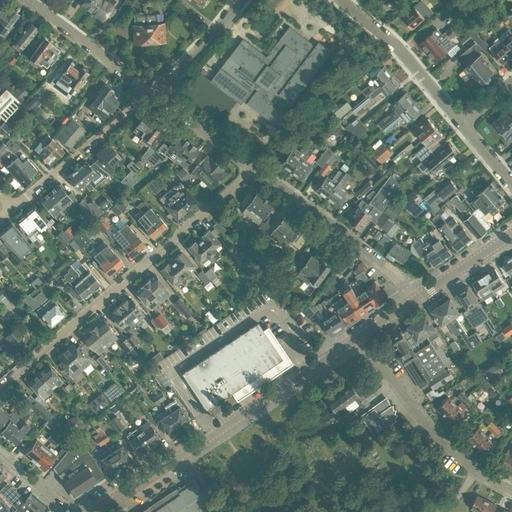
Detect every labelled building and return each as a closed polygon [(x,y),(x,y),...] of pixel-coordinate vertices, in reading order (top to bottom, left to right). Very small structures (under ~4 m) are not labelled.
[(101,0),(85,0),(82,5),(92,12),(101,0)] [(112,15),(116,10),(112,7),(113,6),(112,6),(116,1),(114,0),(101,0),(92,12),(103,20),(108,13),(112,15)] [(123,13),(132,0),(125,0),(118,9),(123,13)] [(425,11),(419,4),(415,8),(416,8),(404,18),(413,28),(434,9),(431,5),(425,11)] [(19,15),(10,8),(6,14),(1,9),(0,10),(0,21),(1,23),(0,24),(0,34),(3,36),(9,28),(10,30),(12,28),(10,27),(19,15)] [(442,21),(450,14),(446,8),(437,15),(442,21)] [(158,24),(158,14),(148,15),(150,43),(151,43),(151,44),(153,46),(156,46),(158,44),(157,42),(159,42),(165,42),(165,37),(164,24),(158,24)] [(150,43),(148,15),(134,15),(135,25),(133,26),(134,38),(135,43),(141,43),(142,43),(142,45),(144,46),(147,46),(149,44),(149,43),(150,43)] [(511,22),(507,17),(503,21),(507,26),(511,22)] [(23,48),(38,30),(30,23),(15,41),(11,46),(19,53),(23,48)] [(312,50),(300,41),(303,37),(289,27),(293,30),(283,42),(280,39),(270,53),(273,56),(270,60),(249,44),(246,48),(240,43),(230,56),(230,57),(231,56),(256,75),(256,76),(258,78),(259,77),(261,78),(254,87),(226,66),(223,70),(221,68),(211,81),(211,82),(212,81),(238,100),(237,101),(241,104),(245,100),(248,102),(247,103),(251,106),(251,105),(277,124),(276,125),(280,128),(290,115),(282,109),(284,106),(289,109),(292,104),(293,104),(292,103),(331,51),(331,52),(332,52),(319,42),(312,50)] [(482,40),(477,34),(479,33),(474,28),(468,33),(486,52),(489,45),(484,40),(482,40)] [(511,33),(508,29),(498,38),(503,43),(511,53),(511,33)] [(451,39),(456,34),(453,31),(448,35),(451,39)] [(427,52),(440,41),(433,32),(420,43),(427,52)] [(465,45),(472,39),(468,34),(461,40),(465,45)] [(51,48),(49,47),(51,43),(44,38),(34,52),(30,58),(30,61),(38,67),(41,66),(42,64),(47,68),(50,63),(58,53),(60,50),(53,45),(51,48)] [(476,54),(482,49),(473,38),(458,51),(463,58),(473,50),(476,54)] [(436,62),(448,51),(440,41),(427,52),(436,62)] [(503,63),(511,55),(511,53),(503,43),(498,47),(494,43),(490,47),(503,63)] [(469,66),(464,70),(471,78),(478,85),(483,81),(485,83),(488,84),(491,81),(491,78),(489,76),(493,72),(485,62),(486,61),(480,53),(478,55),(480,56),(469,66)] [(14,58),(8,65),(11,67),(17,61),(14,58)] [(78,71),(70,64),(58,79),(68,87),(69,84),(76,89),(88,73),(87,70),(84,68),(81,68),(78,71)] [(379,86),(392,76),(384,67),(372,77),(375,81),(372,85),(370,86),(369,84),(362,90),(362,91),(367,96),(379,86)] [(387,95),(399,85),(392,76),(379,86),(367,96),(360,102),(351,110),(354,114),(383,90),(387,95)] [(104,120),(120,99),(111,92),(113,89),(106,84),(88,108),(104,120)] [(21,103),(29,94),(19,85),(12,94),(21,103)] [(0,115),(5,120),(21,103),(12,94),(6,88),(0,94),(0,115)] [(382,128),(413,102),(406,94),(394,104),(397,108),(378,124),(382,128)] [(33,95),(24,103),(32,111),(41,103),(43,101),(39,96),(37,98),(33,95)] [(333,113),(342,105),(337,100),(329,108),(333,113)] [(409,122),(421,112),(413,102),(382,128),(385,133),(393,127),(393,128),(395,128),(399,125),(399,123),(398,122),(400,120),(404,116),(409,122)] [(324,109),(320,113),(325,118),(329,114),(324,109)] [(506,138),(511,132),(511,123),(504,114),(492,123),(499,131),(500,130),(506,138)] [(65,116),(60,121),(64,125),(69,119),(65,116)] [(153,123),(144,117),(137,126),(138,126),(133,131),(140,137),(142,135),(143,136),(139,141),(146,146),(148,144),(162,126),(161,123),(158,120),(155,121),(153,123)] [(350,133),(362,123),(357,117),(345,128),(350,133)] [(422,139),(434,128),(435,128),(428,119),(413,131),(417,136),(418,135),(422,139)] [(0,126),(8,133),(14,126),(6,120),(0,126)] [(70,148),(85,131),(72,120),(57,136),(70,148)] [(369,136),(365,131),(368,129),(362,123),(350,133),(351,134),(351,133),(357,139),(358,139),(361,143),(369,136)] [(431,154),(432,152),(429,149),(443,137),(435,128),(434,128),(422,139),(426,144),(423,147),(425,149),(418,156),(423,161),(431,154)] [(16,144),(21,139),(14,132),(9,137),(11,139),(16,144)] [(51,139),(48,135),(34,149),(47,162),(54,154),(57,157),(63,151),(52,139),(51,139)] [(181,138),(177,136),(168,148),(169,148),(166,152),(165,151),(164,152),(158,148),(147,160),(153,165),(166,158),(168,156),(173,160),(175,159),(176,159),(189,142),(182,137),(181,138)] [(22,163),(14,153),(20,148),(16,144),(11,139),(5,145),(6,146),(9,150),(16,158),(14,160),(29,177),(37,170),(27,159),(22,163)] [(310,149),(314,143),(310,140),(301,152),(296,148),(283,165),(292,172),(305,154),(309,148),(310,149)] [(376,156),(387,147),(380,140),(373,146),(376,149),(372,152),(376,156)] [(189,163),(198,152),(195,149),(196,147),(189,142),(176,159),(186,167),(189,163)] [(401,158),(409,151),(414,147),(411,143),(393,159),(396,162),(401,158)] [(96,163),(110,174),(111,175),(116,170),(113,166),(122,157),(109,144),(103,150),(102,150),(98,154),(98,155),(100,158),(96,162),(96,163)] [(449,144),(434,156),(434,157),(431,154),(423,161),(418,165),(423,172),(429,167),(434,173),(457,153),(449,144)] [(154,151),(150,147),(138,160),(142,164),(154,151)] [(322,167),(335,154),(334,153),(334,152),(328,147),(316,162),(322,167)] [(382,163),(393,154),(387,147),(376,156),(382,163)] [(305,179),(312,169),(312,168),(311,167),(311,166),(306,162),(314,152),(310,149),(309,148),(305,154),(292,172),(302,179),(303,178),(304,179),(305,179)] [(0,159),(24,186),(31,180),(29,177),(14,160),(16,158),(9,150),(0,158),(0,159)] [(376,169),(381,164),(367,150),(362,156),(376,169)] [(324,176),(339,157),(335,154),(322,167),(323,167),(319,172),(324,176)] [(209,160),(206,157),(196,168),(193,172),(202,180),(217,164),(210,158),(209,160)] [(139,168),(131,161),(127,165),(131,170),(121,181),(124,184),(128,180),(139,168)] [(87,162),(77,170),(93,188),(110,174),(96,163),(91,167),(87,162)] [(215,186),(225,175),(222,172),(223,170),(217,164),(202,180),(211,189),(215,185),(215,186)] [(344,164),(341,168),(346,172),(349,168),(344,164)] [(181,178),(187,171),(183,167),(176,174),(181,178)] [(93,188),(77,170),(68,178),(79,191),(85,185),(90,191),(93,188)] [(185,182),(191,175),(187,171),(181,178),(185,182)] [(327,197),(344,174),(340,171),(332,181),(328,178),(325,181),(323,179),(316,189),(327,197)] [(402,177),(395,172),(393,174),(400,180),(402,177)] [(351,177),(346,173),(345,174),(344,174),(327,197),(340,207),(345,199),(343,197),(347,192),(342,189),(351,177)] [(376,220),(403,184),(391,174),(378,192),(375,189),(367,196),(372,200),(368,205),(362,200),(358,205),(354,211),(356,213),(350,221),(361,229),(371,216),(376,220)] [(155,179),(147,185),(155,194),(163,187),(155,179)] [(133,185),(128,180),(124,184),(129,189),(133,185)] [(437,192),(444,200),(457,189),(450,180),(437,192)] [(355,194),(359,199),(372,186),(368,181),(355,194)] [(174,186),(170,190),(186,210),(197,202),(185,188),(180,182),(174,186)] [(462,202),(472,213),(498,192),(491,183),(484,189),(481,184),(473,191),(478,197),(470,204),(466,199),(462,202)] [(68,195),(59,184),(50,192),(63,208),(72,201),(74,202),(77,200),(71,193),(68,195)] [(176,219),(186,210),(170,190),(160,199),(165,205),(176,219)] [(57,219),(63,214),(60,211),(63,208),(50,192),(41,200),(54,216),(57,219)] [(272,212),(276,207),(273,204),(257,192),(246,206),(246,207),(243,211),(253,218),(253,219),(258,223),(262,218),(269,209),(272,212)] [(499,211),(497,207),(505,200),(498,192),(472,213),(486,230),(490,226),(482,216),(489,210),(491,212),(494,215),(499,211)] [(479,237),(486,230),(472,213),(462,202),(456,195),(451,199),(467,219),(465,221),(478,237),(479,237)] [(122,211),(130,203),(126,200),(123,196),(115,204),(122,211)] [(409,212),(419,204),(413,197),(403,205),(409,212)] [(88,204),(93,210),(99,216),(112,204),(106,198),(97,206),(92,200),(88,204)] [(92,220),(98,215),(93,210),(88,204),(85,201),(83,199),(78,204),(92,220)] [(395,219),(402,209),(392,201),(384,212),(395,219)] [(117,216),(122,211),(115,204),(110,209),(117,216)] [(146,208),(143,205),(139,208),(141,210),(161,233),(168,227),(157,215),(157,216),(149,206),(146,208)] [(43,216),(35,206),(25,214),(37,228),(39,230),(49,221),(44,216),(43,216)] [(154,239),(161,233),(141,210),(135,215),(145,226),(144,227),(154,239)] [(394,221),(384,213),(376,223),(387,231),(394,221)] [(31,232),(37,228),(25,214),(16,222),(29,238),(33,234),(31,232)] [(286,247),(302,226),(286,214),(275,228),(270,235),(279,242),(286,247)] [(110,226),(101,215),(94,222),(93,221),(100,229),(100,228),(103,232),(110,226)] [(462,227),(454,218),(448,223),(465,244),(472,239),(462,227)] [(115,225),(119,229),(139,251),(146,246),(136,234),(122,219),(115,225)] [(259,224),(255,230),(260,234),(267,224),(262,220),(259,224)] [(90,237),(100,229),(93,221),(83,230),(90,237)] [(400,227),(395,222),(386,234),(391,238),(400,227)] [(447,224),(446,222),(440,226),(446,234),(449,238),(448,238),(458,250),(465,244),(448,223),(447,224)] [(20,256),(31,246),(29,244),(25,239),(12,223),(0,233),(0,235),(13,249),(19,256),(20,256)] [(70,238),(75,234),(69,226),(64,231),(70,238)] [(442,237),(436,228),(434,230),(433,230),(430,232),(433,237),(430,239),(444,260),(452,254),(444,242),(442,243),(440,240),(443,238),(442,237)] [(139,251),(119,229),(112,234),(132,258),(139,251)] [(63,231),(62,230),(56,236),(64,245),(71,239),(70,238),(64,231),(63,231)] [(80,249),(91,240),(89,238),(90,237),(83,230),(72,239),(79,247),(80,249)] [(217,259),(220,256),(216,251),(214,249),(221,243),(209,230),(203,236),(203,237),(200,240),(217,259)] [(411,251),(384,234),(379,242),(387,247),(388,246),(391,248),(389,252),(387,256),(394,260),(396,257),(403,262),(411,251)] [(35,251),(42,245),(36,238),(29,244),(31,246),(35,251)] [(254,264),(258,258),(254,255),(264,243),(258,238),(244,256),(254,264)] [(424,243),(421,238),(418,239),(422,245),(415,249),(421,258),(425,255),(426,257),(428,256),(435,266),(444,260),(430,239),(424,243)] [(73,252),(79,247),(72,239),(66,244),(73,252)] [(217,259),(200,240),(196,243),(195,242),(189,248),(200,261),(203,264),(209,259),(212,263),(217,259)] [(118,270),(124,264),(107,244),(101,250),(118,270)] [(118,270),(101,250),(98,247),(95,249),(98,253),(94,256),(101,264),(100,264),(110,276),(118,270)] [(15,265),(21,259),(13,250),(7,256),(15,265)] [(189,281),(193,278),(189,274),(195,269),(193,266),(193,265),(182,252),(175,258),(176,258),(172,262),(189,281)] [(322,263),(313,255),(301,270),(302,270),(298,275),(304,280),(308,275),(311,277),(308,282),(316,288),(319,284),(331,268),(323,262),(322,263)] [(511,260),(510,258),(503,263),(511,276),(511,285),(511,286),(511,260)] [(189,281),(172,262),(168,265),(168,264),(161,270),(172,283),(173,283),(175,286),(181,281),(185,285),(189,281)] [(361,282),(367,278),(364,273),(368,269),(362,262),(358,265),(359,266),(354,272),(357,276),(356,276),(358,279),(361,282)] [(80,263),(74,268),(79,273),(78,274),(93,291),(101,284),(90,272),(89,272),(82,263),(81,264),(80,263)] [(292,265),(287,270),(292,273),(296,268),(292,265)] [(84,298),(93,291),(78,274),(79,273),(74,268),(65,276),(74,286),(71,288),(71,290),(78,299),(80,299),(83,297),(84,298)] [(214,283),(218,280),(215,276),(216,275),(210,268),(205,273),(210,279),(211,281),(212,280),(214,283)] [(492,290),(504,282),(495,269),(483,276),(492,290)] [(205,284),(210,279),(205,273),(202,270),(197,275),(205,284)] [(43,275),(40,278),(44,282),(48,278),(44,274),(43,275)] [(265,290),(270,285),(259,274),(254,280),(265,290)] [(284,287),(290,279),(285,274),(279,282),(284,287)] [(161,302),(171,294),(167,289),(167,288),(155,275),(145,283),(160,300),(161,302)] [(492,290),(483,276),(473,283),(484,300),(494,293),(492,290)] [(373,281),(371,278),(364,282),(368,288),(366,290),(376,306),(387,299),(382,291),(379,287),(379,286),(376,281),(375,282),(375,280),(373,281)] [(369,311),(376,306),(366,290),(361,282),(358,279),(350,284),(369,311)] [(347,325),(361,316),(342,289),(337,281),(329,286),(330,288),(325,292),(329,297),(347,325)] [(157,306),(155,304),(160,300),(145,283),(136,292),(147,305),(148,305),(152,310),(157,306)] [(361,316),(369,311),(350,284),(342,289),(361,316)] [(498,332),(468,286),(458,293),(459,295),(456,297),(459,302),(462,300),(471,314),(467,317),(474,327),(483,321),(493,335),(498,332)] [(33,310),(47,298),(42,291),(33,298),(29,294),(23,299),(33,310)] [(0,303),(13,319),(17,316),(11,308),(15,305),(7,295),(0,300),(0,303)] [(319,295),(302,311),(309,318),(319,308),(325,317),(319,321),(324,328),(325,327),(331,336),(347,325),(329,297),(323,301),(319,295)] [(186,318),(193,313),(180,297),(173,302),(186,318)] [(55,302),(51,298),(37,310),(41,314),(41,315),(51,327),(66,314),(55,302)] [(141,311),(131,298),(127,301),(126,300),(120,305),(134,322),(139,319),(140,320),(145,316),(141,311)] [(500,308),(504,305),(500,298),(495,301),(500,308)] [(469,337),(463,328),(455,316),(459,314),(450,299),(441,305),(444,310),(460,333),(471,350),(482,342),(476,332),(469,337)] [(131,328),(130,326),(134,322),(120,305),(113,311),(114,312),(111,315),(122,328),(122,327),(126,332),(131,328)] [(460,333),(444,310),(441,305),(432,311),(442,325),(446,322),(455,336),(460,333)] [(211,322),(217,317),(210,310),(205,314),(211,322)] [(161,328),(168,323),(160,313),(153,319),(159,325),(161,328)] [(435,349),(446,366),(453,362),(449,356),(447,358),(435,338),(439,335),(426,315),(425,316),(425,315),(420,318),(421,319),(417,321),(435,349)] [(159,325),(153,319),(152,317),(147,321),(154,329),(159,325)] [(103,320),(93,329),(108,347),(118,338),(114,334),(115,333),(103,320)] [(435,349),(417,321),(408,327),(417,341),(422,338),(426,345),(415,352),(431,376),(444,367),(446,366),(435,349)] [(258,323),(183,374),(207,410),(232,393),(237,401),(288,367),(283,359),(287,356),(275,337),(270,341),(262,328),(258,323)] [(507,337),(511,333),(511,324),(511,323),(502,329),(507,337)] [(99,355),(108,347),(93,329),(83,337),(94,350),(95,350),(99,355)] [(431,376),(415,352),(401,330),(391,337),(397,347),(396,348),(399,353),(398,355),(404,364),(418,384),(431,376)] [(506,337),(502,331),(496,336),(500,341),(506,337)] [(20,334),(13,332),(5,338),(12,345),(20,344),(20,334)] [(133,347),(139,342),(132,334),(126,339),(133,347)] [(126,339),(119,344),(131,359),(138,354),(133,347),(126,339)] [(458,357),(463,354),(455,341),(450,344),(458,357)] [(76,349),(73,345),(65,351),(81,369),(85,365),(87,366),(92,362),(88,357),(79,346),(76,349)] [(65,351),(58,357),(62,361),(59,363),(68,374),(69,374),(73,379),(82,370),(81,369),(65,351)] [(107,372),(111,368),(100,355),(96,359),(107,372)] [(497,361),(483,370),(489,380),(504,371),(497,361)] [(58,387),(63,382),(59,378),(59,377),(49,365),(38,374),(52,390),(57,386),(58,387)] [(446,371),(444,367),(431,376),(418,384),(420,388),(429,383),(434,389),(454,376),(449,369),(446,371)] [(49,395),(48,394),(52,390),(38,374),(28,382),(34,389),(34,391),(37,394),(39,394),(39,395),(40,394),(44,399),(49,395)] [(110,402),(115,398),(114,398),(117,395),(123,390),(115,381),(106,389),(109,392),(105,395),(108,399),(107,399),(110,402)] [(137,391),(141,388),(137,382),(128,389),(132,393),(136,389),(137,391)] [(356,392),(352,386),(341,394),(348,404),(355,399),(362,409),(370,404),(360,390),(356,392)] [(468,393),(465,390),(463,392),(462,391),(457,397),(462,402),(467,397),(466,396),(468,393)] [(131,395),(127,391),(122,394),(126,399),(131,395)] [(161,391),(156,394),(161,401),(165,399),(161,391)] [(107,399),(101,393),(88,404),(96,414),(110,402),(107,399)] [(156,404),(161,401),(156,394),(152,397),(156,404)] [(341,394),(338,396),(330,402),(335,410),(341,418),(345,416),(343,414),(349,410),(346,406),(348,404),(341,394)] [(31,415),(36,410),(31,406),(36,401),(34,399),(30,395),(20,406),(31,415)] [(467,407),(472,402),(467,397),(462,402),(457,406),(458,407),(447,417),(456,426),(466,415),(462,411),(466,406),(467,407)] [(1,407),(4,402),(0,398),(0,425),(3,422),(5,423),(11,416),(1,407)] [(447,417),(458,407),(457,406),(449,398),(438,408),(447,417)] [(391,405),(388,400),(383,402),(382,400),(373,407),(374,409),(366,415),(373,424),(368,427),(373,435),(386,425),(388,427),(397,420),(396,418),(398,415),(396,413),(397,409),(394,409),(393,405),(391,405)] [(35,419),(45,408),(36,401),(31,406),(36,410),(31,415),(35,419)] [(179,407),(177,403),(167,410),(177,426),(181,423),(182,423),(185,424),(187,422),(188,419),(187,419),(188,418),(180,406),(179,407)] [(115,413),(119,409),(115,404),(111,407),(115,413)] [(170,434),(173,432),(174,429),(173,428),(177,426),(167,410),(157,417),(159,420),(159,421),(167,433),(167,432),(168,433),(170,434)] [(7,438),(17,425),(14,422),(20,414),(16,411),(11,416),(5,423),(0,429),(2,431),(0,433),(7,438)] [(316,423),(321,430),(336,419),(331,412),(316,423)] [(49,428),(58,419),(53,415),(45,424),(49,428)] [(68,420),(65,425),(75,434),(85,425),(77,416),(68,420)] [(117,432),(124,427),(117,416),(110,420),(117,432)] [(150,426),(148,422),(137,429),(149,447),(157,442),(156,440),(159,438),(151,425),(150,426)] [(492,432),(497,427),(492,422),(487,427),(492,432)] [(17,425),(7,438),(15,445),(21,438),(23,439),(28,434),(26,432),(29,428),(24,423),(20,428),(17,425)] [(497,437),(502,432),(497,427),(492,432),(497,437)] [(477,447),(487,437),(479,428),(468,438),(477,447)] [(142,452),(149,447),(137,429),(126,436),(129,440),(137,453),(141,450),(142,452)] [(104,443),(109,440),(102,430),(98,433),(104,443)] [(100,446),(104,443),(98,433),(94,436),(100,446)] [(52,443),(56,438),(51,434),(47,439),(52,443)] [(75,495),(104,475),(79,437),(54,468),(65,481),(75,495)] [(486,456),(496,445),(487,437),(477,447),(486,456)] [(56,446),(60,441),(56,438),(52,443),(56,446)] [(42,445),(36,440),(25,454),(35,462),(47,448),(43,445),(42,445)] [(121,446),(119,442),(109,449),(119,465),(124,462),(125,464),(127,464),(129,463),(130,460),(129,458),(130,458),(122,446),(121,446)] [(45,470),(56,456),(50,451),(47,448),(35,462),(45,470)] [(511,469),(511,466),(511,449),(509,448),(501,464),(511,469)] [(115,472),(116,470),(115,468),(119,465),(109,449),(99,456),(101,460),(109,472),(111,473),(113,473),(115,472)] [(197,511),(209,503),(204,494),(194,480),(179,490),(180,492),(166,501),(173,511),(197,511)] [(26,499),(7,483),(0,490),(0,491),(17,509),(19,511),(22,510),(22,511),(54,511),(52,511),(48,506),(32,493),(26,499)] [(481,511),(487,501),(477,496),(471,508),(476,510),(475,511),(481,511)] [(0,511),(3,511),(9,509),(2,499),(1,500),(1,501),(0,501),(0,511)] [(152,511),(173,511),(166,501),(151,511),(152,511)] [(493,511),(497,506),(487,501),(481,511),(493,511)]
